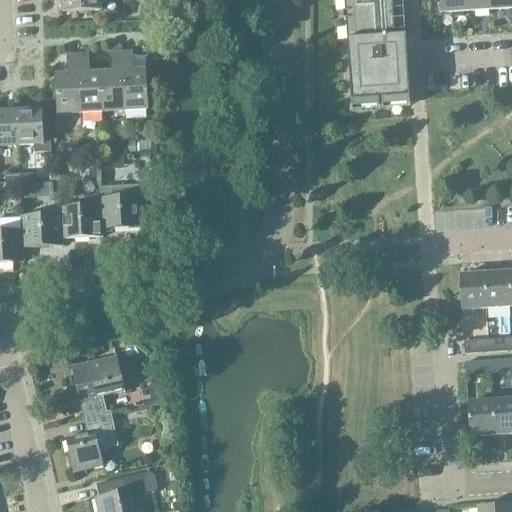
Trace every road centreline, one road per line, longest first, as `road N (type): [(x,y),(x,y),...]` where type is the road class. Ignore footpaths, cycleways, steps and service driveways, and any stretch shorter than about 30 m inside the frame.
road 1 (residential): [(0,322),(239,267),(270,247),(277,212),(276,0)]
road 2 (residential): [(41,511),(0,324)]
road 3 (residential): [(511,481),(457,483),(450,474),(439,349)]
